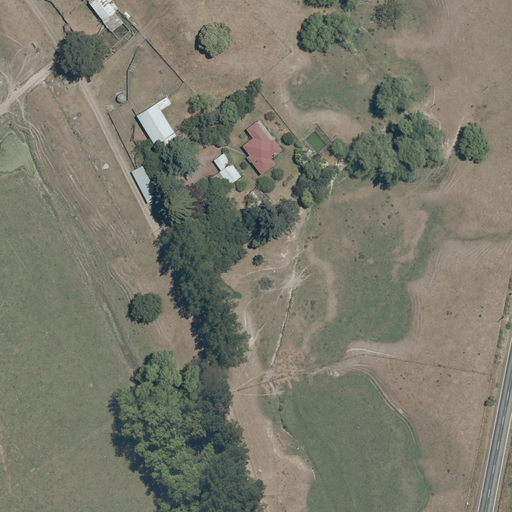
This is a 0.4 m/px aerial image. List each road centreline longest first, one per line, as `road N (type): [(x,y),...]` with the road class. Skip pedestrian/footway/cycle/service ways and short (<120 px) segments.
road 1 (track): [(251,511),(225,457),(135,186),(12,0)]
road 2 (unclassified): [(484,511),(511,375)]
